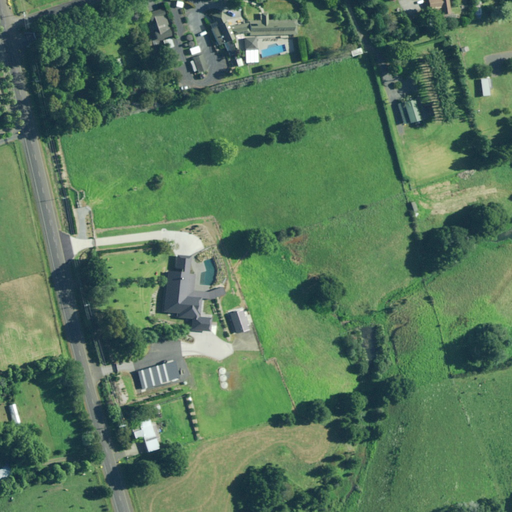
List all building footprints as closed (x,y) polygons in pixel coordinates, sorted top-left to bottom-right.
[(435,16),(448,14),(446,0),(424,0),(426,10),(434,9),(435,16)] [(268,21),(268,13),(261,13),(261,21),(249,21),(229,27),(223,11),(212,16),(215,22),(210,24),(219,45),(224,43),(226,49),(235,45),(236,51),(245,49),(257,49),(256,37),(245,38),(250,35),(295,35),(295,20),(268,21)] [(192,34),(186,35),(190,47),(195,45),(192,34)] [(199,46),(190,49),(192,55),(201,51),(199,46)] [(203,55),(193,58),(199,73),(209,69),(203,55)] [(416,98),(395,104),(401,125),(422,119),(416,98)] [(89,205),(77,208),(82,233),(94,230),(89,205)] [(200,298),(206,299),(207,299),(208,299),(208,298),(223,293),(220,286),(205,292),(191,290),(193,273),(187,273),(188,255),(176,254),(174,271),(167,271),(162,310),(177,312),(177,317),(190,318),(189,329),(209,331),(210,317),(198,316),(200,298)] [(241,309),(229,313),(236,333),(247,329),(241,309)] [(170,360),(135,371),(141,389),(176,378),(170,360)] [(15,404),(9,406),(16,432),(22,430),(15,404)] [(132,431),(135,439),(143,437),(148,453),(160,449),(158,443),(160,442),(158,434),(155,435),(150,419),(138,422),(140,428),(132,431)] [(9,464),(0,467),(0,480),(12,475),(9,464)]
